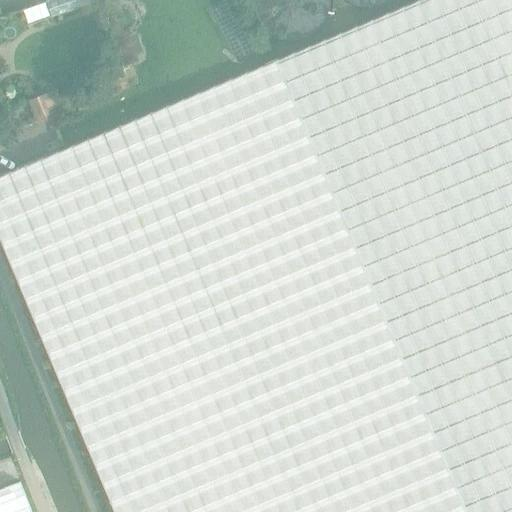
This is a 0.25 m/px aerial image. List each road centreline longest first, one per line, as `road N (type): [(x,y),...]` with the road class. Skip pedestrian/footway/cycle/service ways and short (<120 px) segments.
road 1 (unclassified): [(97,511),(0,268)]
road 2 (unclassified): [(45,511),(0,394)]
